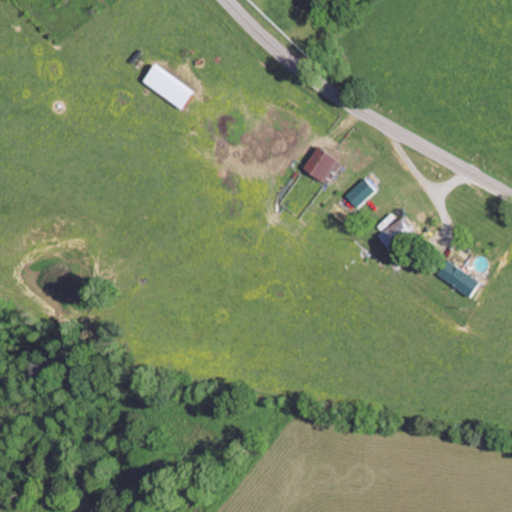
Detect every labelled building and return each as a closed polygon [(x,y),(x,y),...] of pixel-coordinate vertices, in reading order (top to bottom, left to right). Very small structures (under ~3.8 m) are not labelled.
[(145,82),(184,109),(195,92),(157,65),(145,82)] [(306,166),(329,183),(344,163),(321,146),(306,166)] [(347,196),(358,208),(377,190),(366,178),(347,196)] [(414,235),(402,218),(378,235),(390,252),(414,235)] [(482,282),(450,260),(440,275),(471,298),(482,282)]
